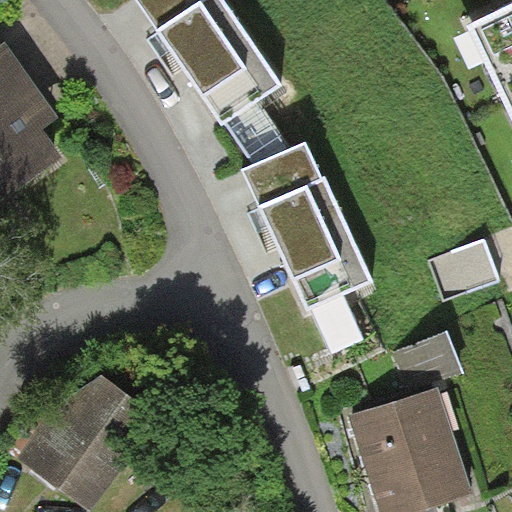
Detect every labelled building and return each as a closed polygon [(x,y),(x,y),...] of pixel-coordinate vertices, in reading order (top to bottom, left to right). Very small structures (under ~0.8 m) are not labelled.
[(138,0),(159,32),(207,0),(138,0)] [(207,0),(159,32),(158,33),(188,75),(223,126),(283,90),(221,0),(207,0)] [(511,12),(469,33),(511,122),(511,12)] [(48,106),(6,45),(0,49),(0,208),(64,163),(45,133),(59,122),(48,106)] [(275,99),(302,143),(324,130),(297,86),(275,99)] [(260,208),(320,183),(304,146),(244,172),(260,208)] [(260,208),(258,209),(280,256),(306,313),(371,288),(324,182),(320,183),(260,208)] [(496,245),(441,263),(453,302),(508,284),(496,245)] [(61,405),(19,458),(90,511),(92,511),(137,453),(165,467),(190,431),(145,401),(140,407),(103,378),(61,405)] [(439,390),(350,417),(379,511),(423,511),(437,508),(472,497),(439,390)]
